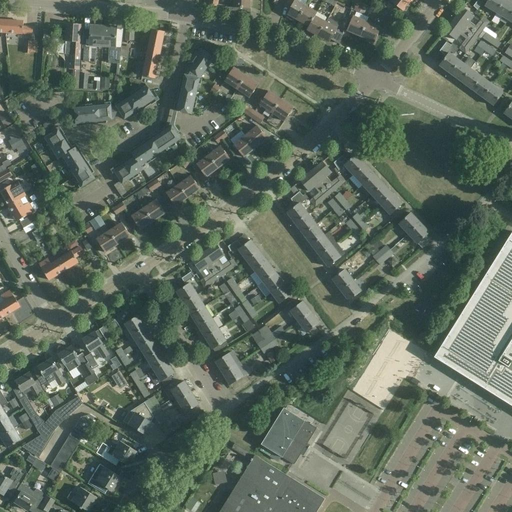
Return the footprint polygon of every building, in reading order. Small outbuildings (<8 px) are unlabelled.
[(218,0),(209,0),(209,8),(217,8),(218,0)] [(249,0),(233,0),(234,7),(249,8),(249,0)] [(286,14),(288,15),(286,17),(292,20),(293,18),(298,21),(305,7),(295,1),(295,0),(287,0),(286,4),(291,6),(286,14)] [(411,1),(408,0),(388,0),(403,11),(411,1)] [(485,0),(484,0),(477,0),(473,6),(477,10),(485,0)] [(488,0),(485,6),(497,13),(504,0),(488,0)] [(511,13),(511,4),(504,0),(497,13),(502,16),(500,21),(506,24),(508,20),(511,13)] [(337,2),(334,7),(342,11),(344,6),(337,2)] [(357,3),(356,4),(354,10),(360,13),(363,6),(357,3)] [(298,21),(309,27),(315,17),(317,13),(305,7),(298,21)] [(454,20),(477,38),(489,22),(483,17),(476,27),(470,22),(474,16),(464,8),(463,8),(454,20)] [(309,27),(307,30),(318,36),(325,22),(326,18),(317,13),(315,17),(309,27)] [(394,15),(386,24),(390,27),(398,18),(394,15)] [(361,37),(367,22),(353,16),(347,31),(361,37)] [(473,44),(477,38),(454,20),(445,32),(446,32),(456,40),(460,34),(466,39),(459,48),(466,53),(473,44)] [(23,22),(6,21),(6,33),(32,34),(32,28),(22,27),(23,22)] [(325,22),(318,36),(329,42),(331,39),(340,45),(343,34),(336,30),(337,29),(326,23),(325,22)] [(367,22),(361,37),(375,43),(381,29),(367,22)] [(64,67),(64,69),(74,69),(80,70),(80,69),(81,55),(80,55),(80,42),(79,42),(80,25),(67,24),(65,42),(64,67)] [(102,47),(103,27),(90,26),(89,45),(84,44),(83,62),(95,63),(96,46),(102,47)] [(120,56),(121,47),(115,46),(116,27),(103,27),(102,47),(108,47),(107,63),(119,64),(120,56)] [(135,31),(126,30),(125,41),(134,41),(135,31)] [(147,45),(161,48),(164,32),(151,30),(147,45)] [(486,33),(482,38),(491,44),(495,39),(486,33)] [(495,39),(491,44),(498,49),(501,43),(495,39)] [(38,41),(24,40),(24,53),(31,53),(31,52),(37,52),(38,41)] [(481,41),(477,46),(484,51),(485,51),(488,46),(481,41)] [(445,56),(439,65),(450,73),(459,61),(453,56),(458,48),(452,43),(451,45),(446,42),(440,49),(439,51),(445,56)] [(147,45),(144,60),(157,63),(161,48),(147,45)] [(496,51),(488,46),(485,51),(492,57),(496,51)] [(129,47),(121,47),(120,56),(128,57),(129,47)] [(193,58),(207,68),(213,58),(201,50),(198,54),(196,53),(193,58)] [(503,72),(507,66),(511,61),(503,56),(499,61),(502,63),(498,69),(503,72)] [(459,61),(450,73),(461,81),(470,69),(475,62),(469,57),(463,64),(459,61)] [(207,68),(193,58),(189,63),(191,65),(184,75),(199,79),(207,68)] [(157,63),(144,60),(141,76),(154,79),(157,63)] [(237,90),(246,76),(233,67),(224,81),(237,90)] [(481,77),(470,69),(461,81),(471,89),(481,77)] [(80,73),(80,88),(88,89),(100,90),(100,82),(93,81),(93,85),(88,84),(88,73),(80,73)] [(201,79),(199,79),(184,75),(182,81),(180,81),(178,87),(196,91),(198,84),(200,85),(201,79)] [(259,84),(246,76),(237,90),(250,98),(259,84)] [(110,78),(101,77),(101,88),(109,89),(110,78)] [(481,77),(471,89),(482,97),(491,85),(481,77)] [(502,93),(491,85),(482,97),(493,106),(502,93)] [(136,91),(146,105),(149,103),(151,105),(159,100),(153,91),(151,92),(147,86),(142,90),(141,88),(136,91)] [(180,94),(178,99),(195,103),(196,97),(194,97),(196,91),(178,87),(177,93),(180,94)] [(132,96),(127,100),(137,115),(142,111),(140,109),(146,105),(136,91),(132,94),(132,96)] [(259,105),(272,113),(281,99),(269,91),(259,105)] [(231,98),(229,103),(237,108),(239,104),(231,98)] [(195,103),(178,99),(177,105),(174,104),(173,110),(190,115),(191,108),(193,108),(195,103)] [(281,99),(272,113),(284,121),(293,107),(281,99)] [(137,115),(127,100),(122,103),(120,101),(116,105),(117,107),(123,116),(125,119),(130,116),(131,118),(137,115)] [(511,119),(511,101),(503,113),(511,119)] [(105,105),(98,106),(100,123),(106,123),(106,120),(112,120),(112,117),(111,107),(110,102),(105,103),(105,105)] [(100,123),(98,106),(91,106),(91,104),(86,105),(88,122),(94,122),(94,124),(100,123)] [(245,104),(241,111),(245,113),(251,117),(255,111),(245,104)] [(88,122),(86,105),(81,105),(81,107),(74,108),(75,115),(73,116),(74,127),(83,126),(83,123),(88,122)] [(112,117),(123,116),(117,107),(111,107),(112,117)] [(255,111),(251,117),(261,124),(265,118),(255,111)] [(13,123),(8,112),(0,116),(0,119),(5,128),(13,123)] [(272,113),(268,118),(278,126),(282,121),(272,113)] [(57,124),(54,118),(43,125),(46,131),(57,124)] [(165,130),(161,133),(171,147),(175,144),(174,143),(180,139),(175,133),(178,131),(173,125),(173,124),(170,123),(169,124),(164,128),(165,130)] [(245,136),(255,148),(267,139),(257,126),(245,136)] [(51,150),(65,141),(62,136),(64,134),(59,127),(51,132),(52,135),(46,138),(50,145),(48,146),(51,150)] [(6,136),(19,154),(27,149),(14,130),(6,136)] [(218,134),(223,140),(228,136),(223,130),(218,134)] [(242,131),(230,140),(234,145),(243,157),(255,148),(245,136),(242,131)] [(155,134),(150,137),(160,152),(165,149),(166,150),(171,147),(161,133),(156,136),(155,134)] [(223,140),(218,134),(213,138),(218,144),(223,140)] [(160,152),(150,137),(144,141),(146,143),(141,146),(151,161),(155,158),(154,156),(160,152)] [(68,145),(65,141),(51,150),(54,154),(55,153),(59,159),(63,156),(78,147),(76,144),(72,147),(70,144),(68,145)] [(192,152),(187,145),(182,148),(187,155),(192,152)] [(151,161),(141,146),(136,150),(135,148),(130,151),(133,155),(140,165),(145,162),(146,164),(151,161)] [(68,167),(82,158),(79,153),(81,152),(78,147),(63,156),(67,162),(65,163),(68,167)] [(220,147),(208,156),(218,169),(230,159),(220,147)] [(342,155),(333,163),(336,167),(338,171),(339,170),(344,165),(354,175),(366,164),(356,154),(348,162),(342,155)] [(129,161),(124,164),(134,178),(138,175),(137,174),(143,170),(140,165),(133,155),(128,158),(129,161)] [(185,159),(190,165),(195,162),(190,155),(185,159)] [(206,178),(218,169),(208,156),(196,165),(206,178)] [(73,171),(76,176),(91,167),(87,161),(85,163),(82,158),(68,167),(71,172),(73,171)] [(185,169),(190,165),(185,159),(181,162),(185,169)] [(312,171),(331,194),(346,181),(340,175),(332,183),(327,177),(332,172),(324,162),(323,162),(312,171)] [(130,181),(134,178),(124,164),(120,167),(118,165),(110,170),(116,179),(119,177),(123,183),(129,179),(130,181)] [(366,164),(354,175),(363,185),(375,174),(366,164)] [(94,172),(91,167),(76,176),(80,182),(78,183),(81,188),(95,179),(92,174),(94,172)] [(0,183),(10,177),(6,171),(0,174),(0,183)] [(331,194),(312,171),(300,181),(301,182),(309,192),(315,187),(320,193),(311,200),(316,206),(331,194)] [(375,174),(363,185),(373,195),(384,184),(375,174)] [(191,176),(178,185),(187,199),(200,190),(191,176)] [(157,179),(152,182),(156,189),(161,186),(157,179)] [(66,199),(54,180),(47,185),(52,193),(50,195),(56,205),(66,199)] [(8,181),(0,186),(0,189),(1,191),(0,192),(9,207),(19,200),(25,197),(26,196),(18,182),(11,186),(8,181)] [(126,193),(119,182),(114,185),(121,196),(126,193)] [(156,189),(152,182),(147,186),(151,192),(156,189)] [(394,194),(384,184),(373,195),(381,205),(382,205),(394,194)] [(187,199),(178,185),(166,194),(175,207),(187,199)] [(295,185),(290,188),(294,194),(299,190),(295,185)] [(288,213),(296,224),(309,214),(301,203),(308,198),(305,193),(303,195),(299,192),(291,198),(296,206),(288,213)] [(340,193),(335,197),(341,204),(346,200),(342,196),(340,193)] [(382,205),(381,205),(377,208),(381,213),(386,209),(391,215),(403,204),(394,194),(382,205)] [(19,200),(9,207),(18,222),(34,212),(33,211),(38,208),(34,201),(29,204),(25,197),(19,200)] [(333,210),(338,206),(333,199),(327,203),(333,210)] [(144,209),(153,222),(165,214),(156,200),(144,209)] [(346,200),(341,204),(347,211),(352,207),(346,200)] [(117,206),(121,212),(126,208),(122,202),(117,206)] [(121,212),(117,206),(112,209),(116,215),(121,212)] [(338,206),(333,210),(339,217),(344,213),(338,206)] [(140,230),(153,222),(144,209),(131,217),(140,230)] [(357,213),(352,218),(358,225),(363,220),(360,216),(357,213)] [(408,234),(420,223),(411,213),(399,224),(408,234)] [(309,214),(296,224),(304,235),(317,225),(309,214)] [(105,225),(99,215),(90,221),(96,231),(105,225)] [(20,223),(25,233),(35,228),(29,218),(20,223)] [(351,231),(356,226),(350,219),(345,224),(351,231)] [(363,220),(358,225),(364,231),(369,227),(363,220)] [(108,232),(117,245),(130,237),(121,223),(108,232)] [(430,234),(420,223),(408,234),(418,245),(430,234)] [(317,225),(304,235),(312,245),(325,236),(324,235),(317,225)] [(362,233),(356,226),(351,231),(357,237),(362,233)] [(117,245),(108,232),(96,241),(105,254),(117,245)] [(445,364),(494,394),(494,395),(511,405),(511,232),(434,357),(445,364)] [(332,246),(325,236),(312,245),(320,256),(333,247),(332,246)] [(88,238),(81,243),(87,251),(93,247),(88,238)] [(379,239),(373,243),(378,249),(383,245),(379,239)] [(240,244),(237,240),(228,246),(230,251),(240,244)] [(260,251),(251,240),(238,250),(247,261),(260,251)] [(372,243),(366,248),(370,253),(373,255),(372,257),(376,261),(383,255),(379,251),(380,251),(378,249),(373,243),(372,243)] [(217,244),(204,252),(221,276),(237,265),(233,259),(223,265),(219,259),(225,255),(217,244)] [(379,251),(383,255),(390,249),(386,245),(380,251),(379,251)] [(390,249),(383,255),(388,260),(398,250),(394,246),(391,250),(390,249)] [(333,247),(320,256),(329,267),(341,258),(333,247)] [(58,262),(64,272),(79,263),(76,259),(84,254),(81,248),(73,253),(72,253),(58,262)] [(255,271),(268,262),(260,251),(247,261),(255,271)] [(221,276),(204,252),(192,261),(192,262),(193,262),(200,272),(206,268),(210,274),(201,281),(205,288),(221,276)] [(383,255),(376,261),(380,266),(386,261),(388,260),(383,255)] [(50,281),(64,272),(58,262),(52,265),(49,260),(40,266),(50,281)] [(263,282),(276,273),(268,262),(255,271),(263,282)] [(185,282),(194,276),(191,271),(182,278),(185,282)] [(333,280),(341,290),(353,281),(345,271),(333,280)] [(284,283),(276,273),(263,282),(271,293),(284,283)] [(226,282),(232,289),(237,285),(232,278),(226,282)] [(361,292),(353,281),(341,290),(350,301),(361,292)] [(224,295),(230,291),(224,283),(219,287),(224,295)] [(284,283),(271,293),(280,304),(292,294),(284,283)] [(197,296),(190,284),(177,293),(184,304),(197,296)] [(242,293),(237,285),(232,289),(237,297),(242,293)] [(230,291),(224,295),(231,305),(237,302),(230,291)] [(10,292),(0,297),(0,308),(5,317),(19,308),(10,292)] [(261,301),(258,295),(250,300),(254,306),(261,301)] [(197,296),(184,304),(191,315),(205,307),(197,296)] [(247,312),(252,308),(247,300),(242,304),(247,312)] [(290,311),(298,322),(299,322),(311,313),(303,301),(290,311)] [(239,306),(234,309),(236,313),(239,317),(245,313),(239,306)] [(212,318),(205,307),(191,315),(199,327),(212,318)] [(258,315),(252,308),(247,312),(252,319),(258,315)] [(239,317),(237,318),(240,323),(241,322),(242,321),(244,323),(242,325),(248,333),(255,328),(245,313),(239,317)] [(299,322),(298,322),(295,324),(298,329),(302,327),(307,333),(320,324),(311,313),(299,322)] [(125,324),(132,336),(146,327),(138,315),(125,324)] [(206,338),(219,330),(215,323),(218,320),(215,316),(212,318),(199,327),(206,338)] [(119,327),(115,320),(99,329),(107,341),(113,337),(110,332),(119,327)] [(140,347),(153,339),(146,327),(132,336),(140,347)] [(222,328),(219,330),(206,338),(213,350),(226,341),(222,335),(226,333),(222,328)] [(261,350),(269,345),(266,340),(265,340),(259,330),(250,336),(257,346),(258,345),(261,350)] [(103,344),(96,332),(83,340),(90,352),(97,348),(104,359),(109,355),(103,344)] [(266,340),(269,345),(276,340),(273,335),(266,340)] [(147,359),(160,350),(153,339),(140,347),(147,359)] [(276,340),(269,345),(272,349),(279,344),(276,340)] [(272,349),(269,345),(261,350),(264,354),(272,349)] [(120,359),(126,356),(134,351),(131,346),(123,351),(121,348),(115,351),(120,359)] [(78,357),(78,356),(72,347),(58,355),(69,372),(82,365),(77,358),(78,357)] [(167,362),(160,350),(147,359),(154,370),(167,362)] [(278,360),(272,350),(267,354),(272,363),(278,360)] [(99,366),(91,354),(85,357),(88,363),(93,370),(99,366)] [(216,362),(224,374),(237,365),(229,354),(216,362)] [(126,356),(120,359),(125,367),(130,363),(126,356)] [(116,357),(110,359),(113,367),(119,364),(116,357)] [(41,371),(35,375),(38,379),(42,385),(48,381),(50,383),(56,380),(59,385),(65,382),(58,370),(52,359),(38,367),(41,371)] [(154,370),(148,374),(155,385),(161,381),(162,382),(164,385),(172,380),(170,377),(175,373),(168,362),(154,370)] [(95,373),(93,370),(88,363),(82,367),(89,377),(95,373)] [(240,363),(237,365),(224,374),(231,385),(244,377),(240,371),(244,369),(240,363)] [(135,382),(140,379),(135,371),(130,374),(135,382)] [(118,372),(112,376),(116,384),(123,379),(118,372)] [(29,373),(16,381),(19,386),(25,396),(31,392),(36,400),(42,396),(37,388),(42,385),(38,379),(34,382),(29,373)] [(150,395),(140,379),(135,382),(144,398),(150,395)] [(179,402),(192,393),(185,382),(172,390),(179,402)] [(192,393),(179,402),(186,413),(200,405),(192,393)] [(63,402),(59,395),(51,401),(55,407),(63,402)] [(79,396),(70,402),(76,409),(83,403),(79,396)] [(145,402),(154,417),(164,411),(173,405),(170,400),(161,406),(154,396),(145,402)] [(19,406),(15,399),(9,402),(13,409),(19,406)] [(70,402),(63,406),(70,415),(76,409),(70,402)] [(154,417),(145,402),(129,412),(123,421),(147,436),(154,424),(151,422),(154,417)] [(55,412),(63,421),(70,415),(63,406),(56,410),(55,412)] [(317,428),(283,408),(261,445),(294,465),(317,428)] [(164,411),(154,417),(160,425),(169,420),(164,411)] [(63,421),(55,412),(50,418),(59,426),(63,421)] [(28,420),(30,419),(27,413),(19,418),(22,424),(28,420)] [(0,433),(1,436),(14,428),(8,418),(0,422),(0,433)] [(59,426),(50,418),(45,423),(55,430),(59,426)] [(32,427),(28,420),(22,424),(26,430),(32,427)] [(68,437),(79,444),(87,430),(77,423),(68,437)] [(21,439),(14,428),(1,436),(8,447),(21,439)] [(74,451),(79,444),(68,437),(64,445),(74,451)] [(137,451),(120,441),(116,448),(111,446),(110,448),(108,446),(101,457),(116,466),(119,460),(127,465),(128,463),(133,456),(134,456),(137,451)] [(43,451),(30,442),(22,447),(39,458),(43,451)] [(253,455),(234,443),(231,448),(250,459),(249,460),(250,460),(218,511),(315,511),(324,498),(254,455),(253,455)] [(71,457),(74,451),(64,445),(60,450),(71,457)] [(71,457),(60,450),(56,457),(67,463),(71,457)] [(36,459),(30,455),(26,461),(32,465),(36,459)] [(64,468),(67,463),(56,457),(53,462),(64,468)] [(53,469),(61,474),(64,468),(53,462),(50,467),(53,468),(53,469)] [(121,477),(100,464),(87,484),(105,495),(109,489),(111,490),(112,489),(117,481),(118,482),(121,477)] [(14,488),(17,490),(21,484),(21,483),(21,484),(18,482),(23,474),(14,468),(10,474),(13,476),(11,479),(0,473),(0,493),(3,495),(7,488),(13,491),(14,488)] [(214,484),(225,482),(223,471),(211,473),(214,484)] [(34,491),(21,484),(17,490),(21,492),(15,502),(28,510),(30,508),(36,511),(39,507),(41,504),(40,503),(43,497),(42,497),(43,494),(42,492),(39,490),(36,490),(34,491)] [(97,497),(80,487),(75,494),(71,492),(67,498),(71,501),(87,511),(88,509),(93,501),(94,502),(97,497)] [(41,504),(39,507),(47,511),(55,500),(46,495),(41,504)]
